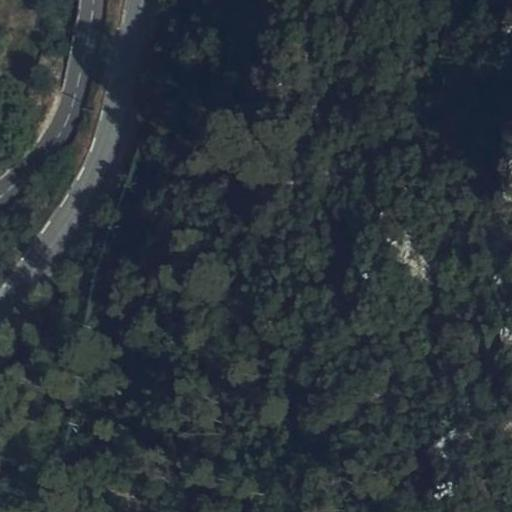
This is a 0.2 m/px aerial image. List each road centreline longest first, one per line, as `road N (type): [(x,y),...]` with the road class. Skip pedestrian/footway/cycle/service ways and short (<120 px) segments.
road 1 (tertiary): [(0,328),(89,194),(120,113),(139,0)]
road 2 (tertiary): [(0,199),(39,155),(72,96),(93,0)]
